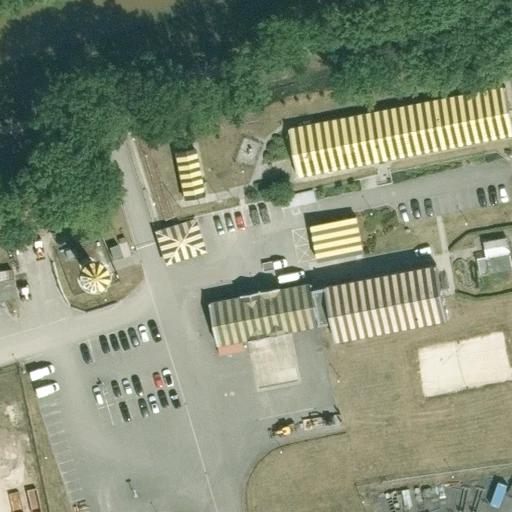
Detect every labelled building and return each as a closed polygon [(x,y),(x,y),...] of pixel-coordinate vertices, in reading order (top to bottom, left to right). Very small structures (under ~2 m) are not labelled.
[(511,126),(503,85),(296,129),(307,177),(511,133),(511,126)] [(195,148),(173,154),(182,196),(204,191),(195,148)] [(468,186),(471,206),(511,198),(511,179),(508,158),(451,168),(454,188),(468,186)] [(196,217),(153,231),(165,265),(208,250),(196,217)] [(358,220),(313,228),(319,263),(364,255),(358,220)] [(486,254),(477,255),(480,274),(511,268),(511,252),(509,235),(484,239),(486,254)] [(97,252),(93,248),(87,245),(81,244),(75,246),(69,249),(65,254),(63,260),(63,266),(65,272),(68,277),(74,280),(79,282),(86,282),(91,280),(96,276),(99,271),(101,264),(100,258),(97,252)] [(437,262),(326,285),(339,343),(449,319),(437,262)] [(0,301),(18,297),(11,267),(0,269),(0,301)] [(311,281),(208,300),(217,345),(319,327),(311,281)] [(327,351),(332,375),(362,369),(356,344),(327,351)] [(363,378),(334,384),(339,408),(368,402),(363,378)]
